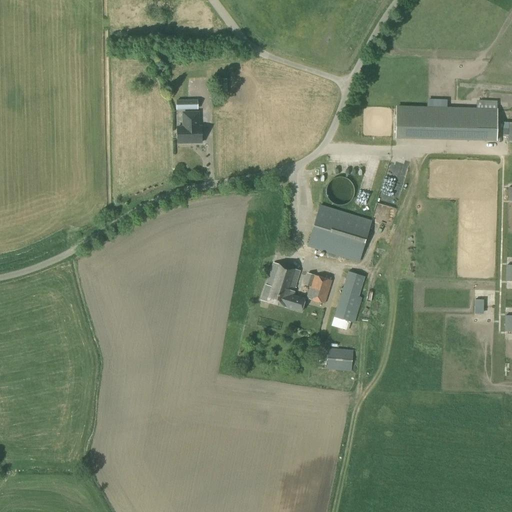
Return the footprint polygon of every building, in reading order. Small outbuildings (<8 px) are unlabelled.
[(227,94),(227,80),(218,80),(218,94),(227,94)] [(197,100),(176,101),(176,102),(176,110),(197,109),(197,100)] [(394,133),(496,136),(497,106),(395,102),(394,133)] [(197,135),(197,114),(181,114),(182,128),(176,128),(176,142),(191,142),(191,144),(200,144),(200,135),(197,135)] [(393,175),(389,174),(383,195),(397,199),(405,170),(395,167),(393,175)] [(340,207),(342,206),(344,206),(346,205),(347,204),(349,202),(350,201),(352,199),(352,197),(353,195),(353,193),(353,191),(353,189),(352,187),(352,186),(351,184),(349,182),(347,181),(346,179),(344,179),(342,178),(340,178),(339,178),(337,178),(335,178),(334,179),(332,180),(330,181),(329,182),(327,184),(326,185),(326,187),(325,188),(325,190),(325,192),(325,194),(325,195),(325,197),(326,198),(327,200),(329,202),(330,204),(332,205),(333,205),(335,206),(336,206),(338,206),(340,207)] [(382,204),(378,210),(384,214),(387,208),(382,204)] [(358,262),(371,222),(319,206),(307,246),(358,262)] [(264,287),(292,296),(293,292),(292,292),(299,272),(272,263),(264,287)] [(364,277),(347,272),(331,326),(348,331),(350,323),(354,324),(362,298),(358,297),(364,277)] [(324,304),(331,281),(307,273),(303,285),(310,287),(306,299),(324,304)] [(304,300),(292,296),(264,287),(260,300),(283,308),(283,307),(300,313),(304,300)] [(351,372),(353,351),(327,348),(326,370),(351,372)]
